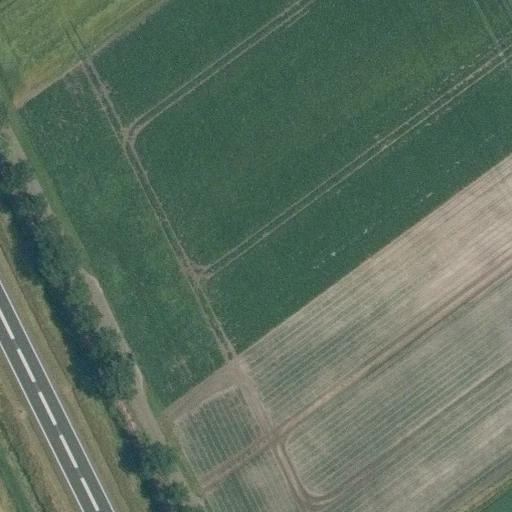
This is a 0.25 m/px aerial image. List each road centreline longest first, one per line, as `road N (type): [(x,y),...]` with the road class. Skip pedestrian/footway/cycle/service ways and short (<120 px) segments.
road 1 (unclassified): [(192,511),(0,130)]
road 2 (trunk): [(99,511),(0,308)]
